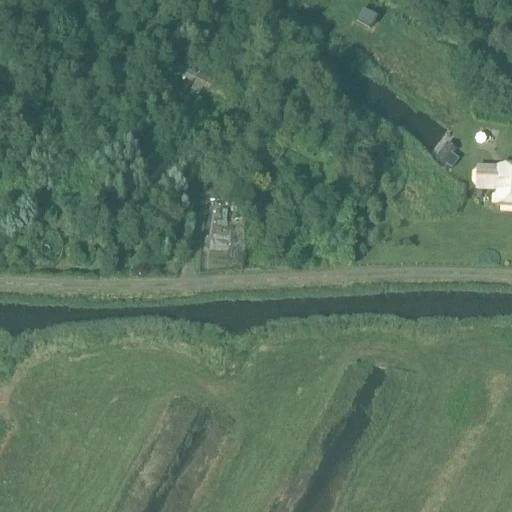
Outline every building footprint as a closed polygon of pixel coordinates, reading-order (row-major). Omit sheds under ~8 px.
[(362,11),(356,21),(369,30),(376,19),(362,11)] [(192,84),(196,76),(175,65),(171,73),(192,84)] [(198,74),(196,76),(192,84),(193,85),(202,89),(232,105),(238,95),(198,74)] [(166,99),(171,91),(165,87),(160,95),(166,99)] [(445,167),(456,152),(447,145),(436,160),(445,167)] [(260,190),(268,175),(251,165),(243,180),(260,190)] [(511,171),(478,171),(478,191),(498,191),(497,209),(511,209),(511,171)] [(190,212),(194,203),(180,197),(177,207),(190,212)] [(240,210),(241,202),(230,202),(230,210),(240,210)] [(106,229),(106,206),(86,205),(86,229),(106,229)] [(130,221),(143,222),(144,209),(128,208),(127,221),(130,221)] [(143,222),(130,221),(128,241),(141,242),(143,222)]
